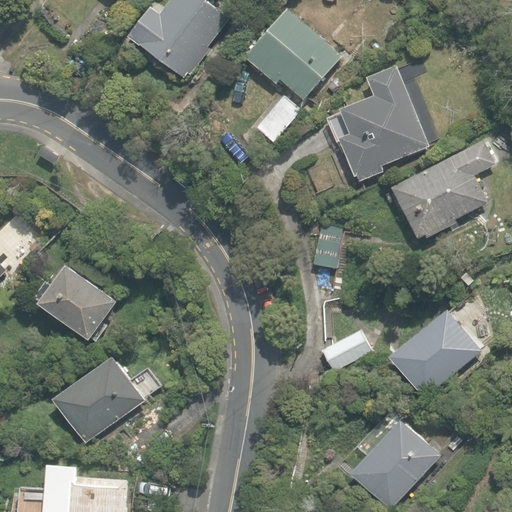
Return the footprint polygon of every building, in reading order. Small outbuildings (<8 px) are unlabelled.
[(131,33),(186,76),(191,70),(193,72),(212,47),(209,45),(232,16),(211,0),(170,0),(163,10),(154,3),(131,33)] [(283,77),(307,98),(345,54),(289,5),(248,54),(279,81),(283,77)] [(339,130),(360,182),(386,171),(384,165),(431,146),(398,64),(368,76),(374,94),(341,107),(349,126),(339,130)] [(100,105),(118,118),(143,85),(125,71),(100,105)] [(259,124),(276,139),(302,108),(285,93),(259,124)] [(394,184),(421,236),(428,232),(430,235),(459,220),(457,217),(491,200),(477,173),(498,162),(486,137),(394,184)] [(316,263),(337,267),(342,242),(321,238),(316,263)] [(0,275),(8,267),(0,258),(0,275)] [(43,298),(93,335),(121,298),(71,261),(43,298)] [(393,352),(427,394),(483,349),(449,306),(393,352)] [(324,347),(336,369),(372,351),(361,328),(324,347)] [(58,395),(89,439),(148,397),(117,353),(58,395)] [(354,469),(394,506),(444,453),(404,415),(354,469)] [(130,511),(132,504),(129,504),(132,477),(81,472),(82,463),(52,460),(47,511),(130,511)]
